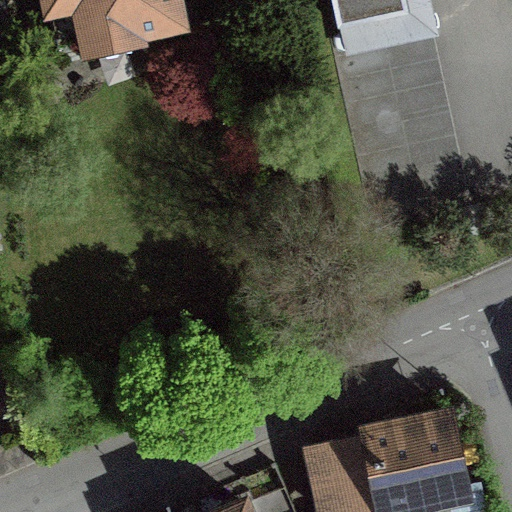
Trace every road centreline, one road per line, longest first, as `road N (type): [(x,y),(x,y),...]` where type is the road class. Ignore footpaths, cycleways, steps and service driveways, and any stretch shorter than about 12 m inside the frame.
road 1 (residential): [(470,312),(36,511)]
road 2 (residential): [(511,471),(470,312)]
